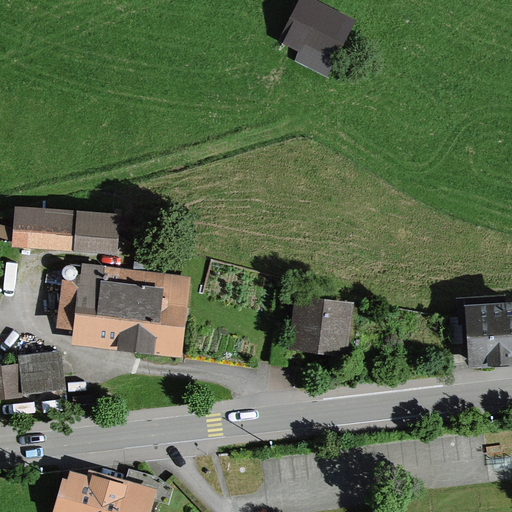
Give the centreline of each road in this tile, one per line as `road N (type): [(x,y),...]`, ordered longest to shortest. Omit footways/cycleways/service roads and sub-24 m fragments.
road 1 (tertiary): [(511,389),(0,444)]
road 2 (unknown): [(281,414),(264,379),(200,361),(88,361),(0,331)]
